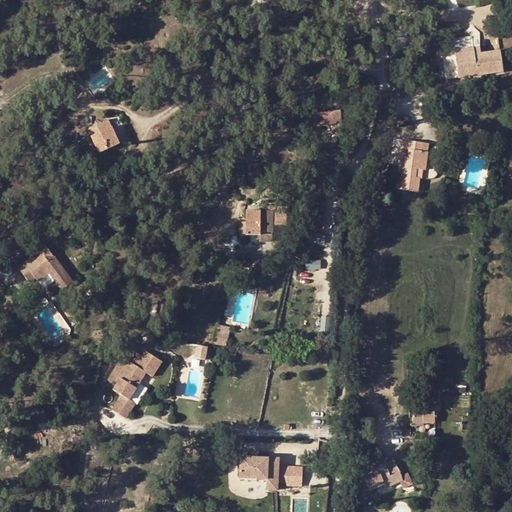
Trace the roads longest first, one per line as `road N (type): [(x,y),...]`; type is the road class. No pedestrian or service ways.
road 1 (residential): [(336,511),(351,227),(381,72),(372,0)]
road 2 (residential): [(0,236),(29,217),(203,150),(242,108),(227,86),(215,86)]
